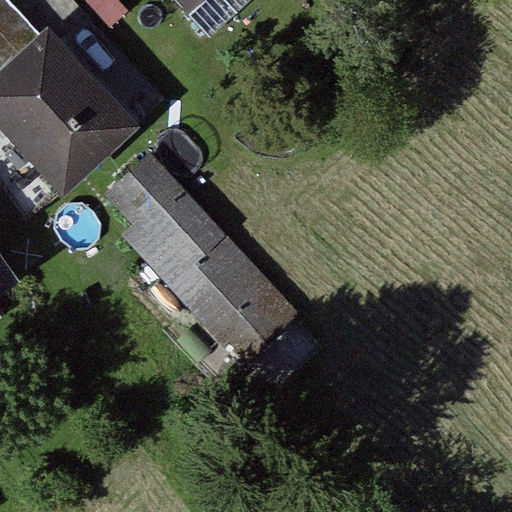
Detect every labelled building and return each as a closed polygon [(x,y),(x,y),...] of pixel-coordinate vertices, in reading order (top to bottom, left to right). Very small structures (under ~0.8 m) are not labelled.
[(0,0),(0,77),(40,39),(1,0),(0,0)] [(178,0),(190,12),(203,0),(178,0)] [(0,77),(0,127),(63,193),(135,124),(47,32),(40,39),(0,77)] [(257,360),(309,315),(166,151),(114,196),(257,360)] [(0,301),(19,288),(0,260),(0,301)]
